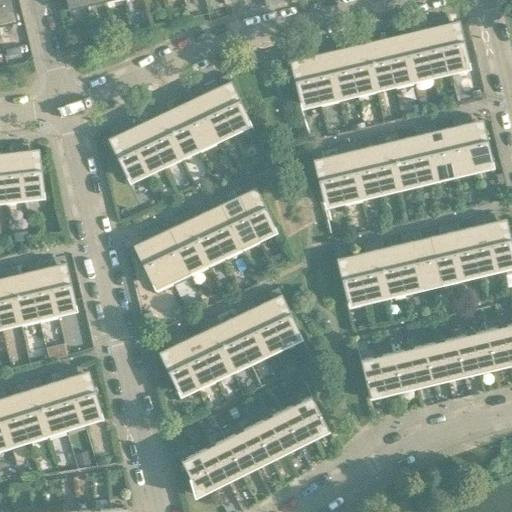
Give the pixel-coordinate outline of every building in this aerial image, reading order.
[(0,0),(0,25),(17,22),(11,0),(0,0)] [(64,0),(67,10),(107,0),(64,0)] [(458,20),(448,22),(447,16),(437,18),(449,67),(468,63),(458,20)] [(427,20),(429,27),(420,29),(430,72),(449,67),(437,18),(427,20)] [(420,29),(411,31),(409,25),(400,27),(411,76),(430,72),(420,29)] [(390,29),(392,36),(383,38),(384,43),(393,81),(411,76),(400,27),(390,29)] [(372,33),(362,36),(374,85),(393,81),(384,43),(383,38),(374,40),(372,33)] [(353,38),(354,45),(345,47),(355,89),(374,85),(362,36),(353,38)] [(345,47),(336,49),(335,42),(325,44),(337,94),(355,89),(345,47)] [(315,47),(317,53),(308,56),(309,61),(318,98),(337,94),(325,44),(315,47)] [(308,56),(299,58),(297,51),(287,54),(298,103),(318,98),(309,61),(308,56)] [(217,79),(220,85),(212,89),(214,93),(230,128),(249,120),(227,74),(217,79)] [(230,128),(214,93),(212,89),(203,93),(200,86),(191,91),(213,137),(230,128)] [(213,137),(191,91),(182,95),(185,101),(177,105),(179,110),(196,145),(213,137)] [(196,145),(179,110),(177,105),(169,109),(166,103),(157,107),(178,153),(196,145)] [(178,153),(157,107),(148,111),(151,118),(142,122),(145,126),(161,161),(178,153)] [(470,115),(461,117),(472,166),(492,162),(482,119),(472,122),(470,115)] [(451,119),(453,126),(444,128),(454,171),(472,166),(461,117),(451,119)] [(161,161),(145,126),(142,122),(134,126),(131,119),(122,124),(144,169),(161,161)] [(144,169),(122,124),(113,128),(116,134),(107,138),(125,178),(144,169)] [(444,128),(434,130),(433,124),(423,126),(435,175),(454,171),(444,128)] [(414,128),(415,135),(406,137),(416,180),(435,175),(423,126),(414,128)] [(416,180),(406,137),(397,139),(396,133),(386,135),(398,184),(416,180)] [(376,137),(378,144),(369,146),(370,151),(379,189),(398,184),(386,135),(376,137)] [(370,151),(369,146),(360,148),(358,141),(348,144),(360,193),(379,189),(370,151)] [(38,149),(28,150),(27,143),(18,144),(24,194),(44,192),(38,149)] [(8,145),(9,152),(0,153),(0,158),(5,197),(24,194),(18,144),(8,145)] [(360,193),(348,144),(339,146),(340,153),(331,155),(333,160),(342,197),(360,193)] [(322,202),(323,202),(342,197),(333,160),(331,155),(322,157),(321,150),(310,153),(322,202)] [(243,186),(245,192),(237,196),(239,200),(256,235),(274,227),(252,181),(243,186)] [(256,235),(239,200),(237,196),(229,200),(226,193),(217,198),(238,243),(256,235)] [(238,243),(217,198),(208,202),(211,208),(202,212),(204,217),(221,252),(238,243)] [(221,252),(204,217),(202,212),(194,216),(191,210),(182,214),(204,260),(221,252)] [(204,260),(182,214),(173,218),(176,225),(167,229),(170,233),(186,268),(204,260)] [(511,246),(505,218),(495,221),(494,214),(484,216),(496,266),(511,261),(511,246)] [(476,225),(467,227),(468,232),(477,270),(496,266),(484,216),(474,219),(476,225)] [(467,227),(458,230),(456,223),(447,225),(459,275),(477,270),(468,232),(467,227)] [(459,275),(447,225),(437,227),(439,234),(430,236),(431,241),(440,279),(459,275)] [(186,268),(170,233),(167,229),(159,232),(156,226),(147,230),(169,276),(186,268)] [(169,276),(147,230),(138,235),(141,241),(132,245),(151,285),(169,276)] [(430,236),(421,238),(419,232),(409,234),(421,283),(440,279),(431,241),(430,236)] [(400,236),(401,243),(392,245),(393,250),(402,288),(421,283),(409,234),(400,236)] [(392,245),(383,247),(382,241),(372,243),(384,292),(402,288),(393,250),(392,245)] [(362,245),(364,252),(355,254),(365,297),(384,292),(372,243),(362,245)] [(355,254),(346,256),(344,249),(334,252),(345,301),(365,297),(355,254)] [(65,262),(55,264),(54,258),(44,260),(56,309),(75,305),(65,262)] [(56,309),(44,260),(34,262),(36,269),(27,271),(37,314),(56,309)] [(27,271),(18,273),(16,267),(7,269),(18,318),(37,314),(27,271)] [(0,322),(18,318),(7,269),(0,270),(0,322)] [(268,292),(271,299),(262,303),(281,342),(299,334),(278,288),(268,292)] [(262,303),(254,306),(251,300),(242,304),(264,350),(281,342),(262,303)] [(264,350),(242,304),(233,309),(236,315),(228,319),(246,359),(264,350)] [(246,359),(228,319),(219,323),(216,317),(207,321),(229,367),(246,359)] [(229,367),(207,321),(198,325),(201,331),(193,335),(195,340),(212,375),(229,367)] [(511,323),(500,326),(509,365),(511,364),(511,323)] [(500,326),(485,330),(494,369),(509,365),(500,326)] [(494,369),(485,330),(469,334),(478,372),(494,369)] [(212,375),(195,340),(193,335),(185,339),(182,333),(173,337),(194,383),(212,375)] [(469,334),(454,337),(463,376),(478,372),(469,334)] [(194,383),(173,337),(164,341),(167,348),(157,352),(176,392),(194,383)] [(454,337),(438,341),(447,380),(463,376),(454,337)] [(447,380),(438,341),(422,345),(432,383),(447,380)] [(422,345),(407,348),(416,387),(432,383),(422,345)] [(407,348),(391,352),(401,391),(416,387),(407,348)] [(401,391),(391,352),(376,356),(385,394),(401,391)] [(376,356),(359,360),(368,398),(385,394),(376,356)] [(88,371),(78,374),(76,367),(67,370),(82,418),(101,412),(88,371)] [(67,370),(57,373),(59,379),(50,382),(52,387),(63,424),(82,418),(67,370)] [(63,424),(52,387),(50,382),(42,385),(39,378),(30,381),(45,430),(63,424)] [(30,381),(20,384),(22,391),(14,394),(27,436),(45,430),(30,381)] [(14,394),(5,396),(3,390),(0,390),(0,414),(8,441),(27,436),(14,394)] [(310,395),(295,403),(313,438),(328,431),(310,395)] [(295,403),(281,410),(298,445),(313,438),(295,403)] [(281,410),(267,417),(284,453),(298,445),(281,410)] [(0,443),(8,441),(0,414),(0,443)] [(284,453),(267,417),(252,424),(270,460),(284,453)] [(252,424),(238,431),(255,467),(270,460),(252,424)] [(255,467),(238,431),(224,438),(241,474),(255,467)] [(241,474),(224,438),(209,446),(227,481),(241,474)] [(209,446),(195,453),(212,488),(227,481),(209,446)] [(212,488),(195,453),(180,460),(189,478),(188,478),(193,498),(212,488)]
